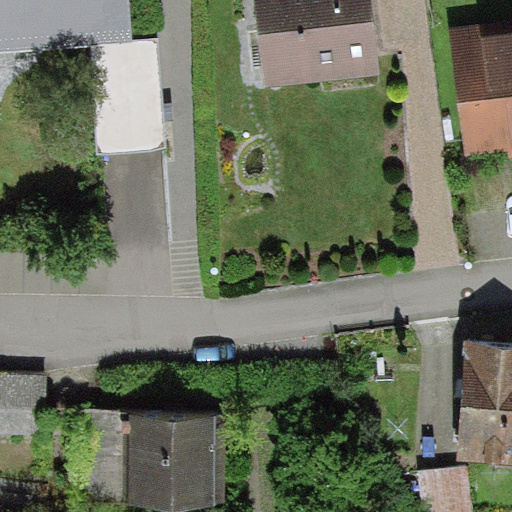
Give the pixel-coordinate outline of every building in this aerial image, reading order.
[(130,0),(0,0),(0,54),(134,44),(130,0)] [(256,0),(263,89),(385,79),(378,0),(256,0)] [(511,29),(445,39),(463,162),(511,154),(511,29)] [(511,352),(469,350),(461,470),(511,473),(511,352)] [(44,380),(0,378),(0,440),(43,441),(44,380)] [(219,511),(222,423),(83,419),(80,510),(157,511),(219,511)] [(465,511),(464,480),(415,483),(417,511),(465,511)]
